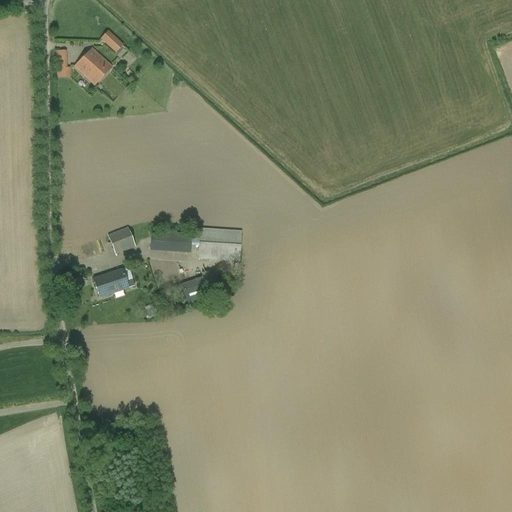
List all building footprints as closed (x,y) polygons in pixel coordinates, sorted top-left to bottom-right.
[(101,40),(115,53),(122,46),(108,32),(101,40)] [(95,86),(111,69),(91,50),(74,68),(95,86)] [(57,72),(66,71),(65,52),(56,53),(57,72)] [(115,257),(135,248),(127,228),(107,236),(115,257)] [(239,263),(241,233),(199,230),(197,260),(239,263)] [(190,254),(192,235),(150,232),(149,252),(190,254)] [(99,299),(128,289),(128,288),(125,281),(122,270),(93,280),(99,299)] [(187,306),(217,295),(210,276),(180,286),(187,306)] [(125,281),(128,288),(134,286),(132,279),(125,281)] [(155,308),(145,312),(148,319),(158,316),(155,308)]
